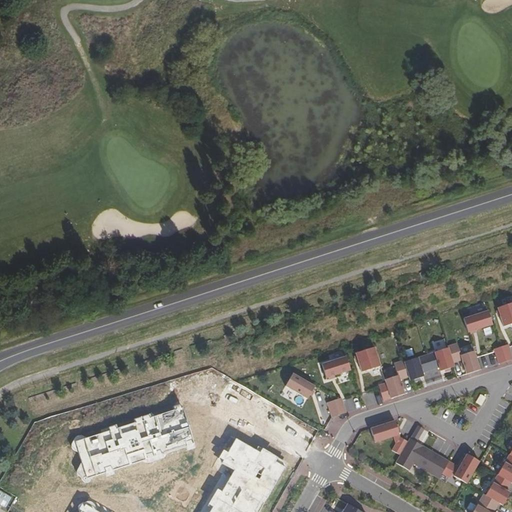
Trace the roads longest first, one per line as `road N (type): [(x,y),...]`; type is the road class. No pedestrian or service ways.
road 1 (secondary): [(357,244),(0,362)]
road 2 (residential): [(511,373),(354,422),(326,464)]
road 3 (secondary): [(357,244),(511,195)]
